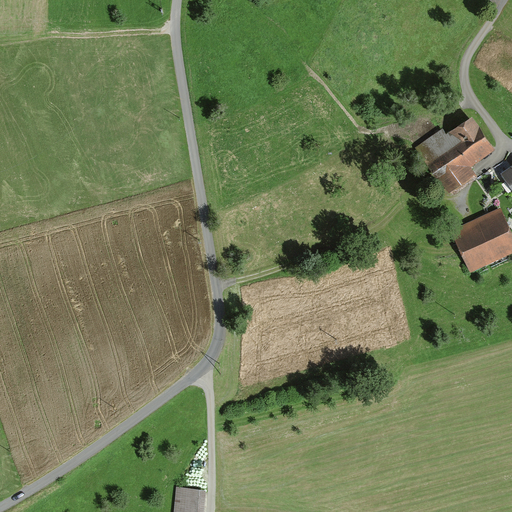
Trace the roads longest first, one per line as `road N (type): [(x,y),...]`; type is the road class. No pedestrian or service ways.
road 1 (unclassified): [(178,0),(175,34),(217,289),(217,350),(142,417),(0,510)]
road 2 (track): [(405,200),(348,248),(217,289)]
road 3 (track): [(0,43),(175,34)]
road 4 (track): [(506,148),(470,95),(466,73),(504,0)]
road 5 (track): [(211,511),(204,369)]
